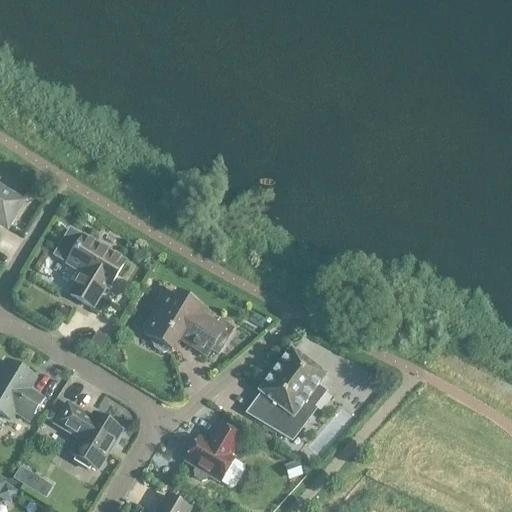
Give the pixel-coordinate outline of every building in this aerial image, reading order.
[(0,224),(5,228),(20,203),(0,190),(0,224)] [(91,309),(104,287),(108,290),(124,264),(107,254),(109,250),(100,245),(98,248),(81,238),(69,231),(53,256),(66,264),(82,274),(69,296),(91,309)] [(185,341),(185,344),(206,357),(223,329),(204,317),(207,312),(184,298),(181,303),(162,292),(151,310),(154,312),(141,334),(154,342),(152,344),(153,348),(162,353),(166,352),(167,350),(171,352),(179,338),(185,341)] [(99,352),(106,339),(97,334),(89,346),(99,352)] [(258,393),(276,406),(261,424),(284,438),(296,422),(303,427),(315,410),(313,408),(324,393),(316,387),(324,376),(290,351),(258,393)] [(0,415),(10,421),(14,414),(28,423),(42,400),(28,391),(32,385),(17,375),(20,371),(4,362),(0,368),(0,415)] [(112,446),(120,432),(93,415),(89,421),(82,417),(84,415),(66,405),(54,425),(78,440),(69,455),(76,459),(73,462),(88,471),(90,467),(96,471),(107,454),(106,453),(110,445),(112,446)] [(211,440),(213,441),(210,446),(197,439),(183,463),(195,470),(193,473),(194,478),(201,482),(205,481),(207,477),(219,484),(234,460),(229,458),(241,439),(219,426),(211,440)] [(301,472),(299,466),(286,471),(288,477),(301,472)] [(19,468),(12,479),(23,486),(30,474),(19,468)] [(5,484),(0,491),(0,498),(4,501),(12,499),(17,491),(5,484)] [(156,511),(187,511),(188,510),(166,497),(156,511)]
